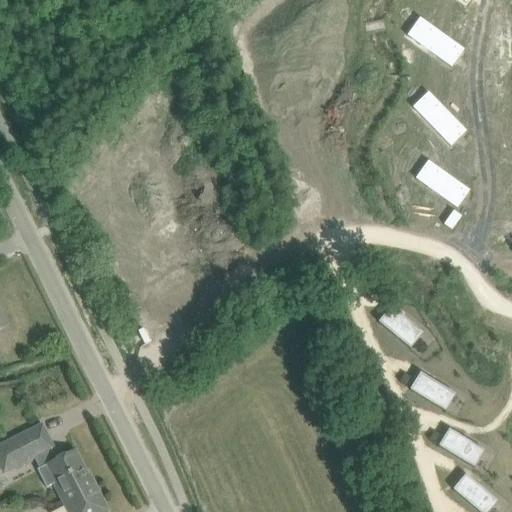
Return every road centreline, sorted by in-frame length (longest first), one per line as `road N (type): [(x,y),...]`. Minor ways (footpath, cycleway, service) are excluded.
road 1 (track): [(438,511),(394,399),(296,201),(249,75),(243,38),(273,0)]
road 2 (unclassified): [(162,511),(0,180)]
